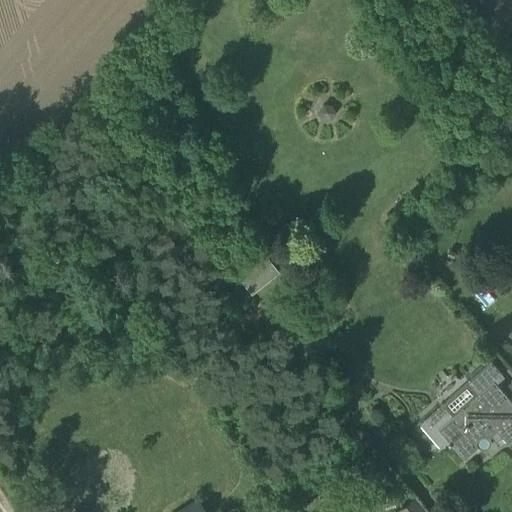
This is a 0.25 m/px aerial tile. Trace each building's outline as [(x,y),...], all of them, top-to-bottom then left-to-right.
[(37,263),(42,287),(77,280),(72,256),(37,263)] [(410,427),(409,428),(413,446),(424,458),(446,439),(461,456),(476,444),(479,446),(483,446),(486,444),(488,441),(488,438),(486,434),(494,428),(505,441),(511,434),(511,402),(494,381),(502,374),(488,359),(410,427)] [(383,471),(356,470),(356,499),(383,499),(383,471)] [(426,511),(413,496),(392,511),(426,511)] [(204,511),(196,498),(173,511),(204,511)]
